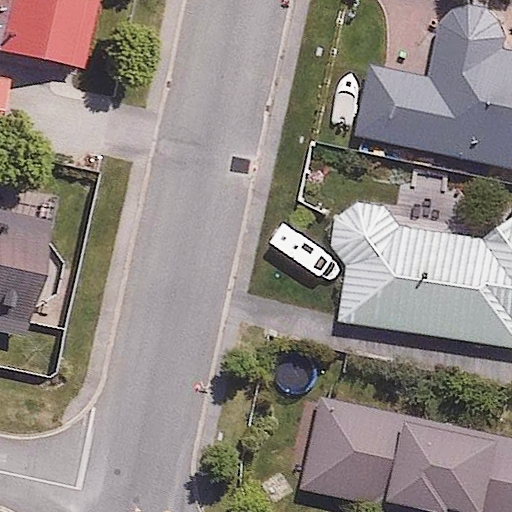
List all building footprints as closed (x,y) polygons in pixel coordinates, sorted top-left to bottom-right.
[(98,0),(0,0),(0,43),(88,59),(98,0)] [(511,47),(509,46),(511,33),(511,17),(458,5),(452,33),(427,28),(418,71),(376,62),(361,129),(511,163),(511,47)] [(0,71),(0,139),(2,140),(12,73),(0,71)] [(511,234),(511,237),(400,225),(402,202),(354,198),(340,327),(511,344),(511,234)] [(55,221),(0,210),(0,333),(31,339),(55,221)] [(511,511),(511,431),(321,393),(302,490),(401,510),(403,502),(452,511),(511,511)]
